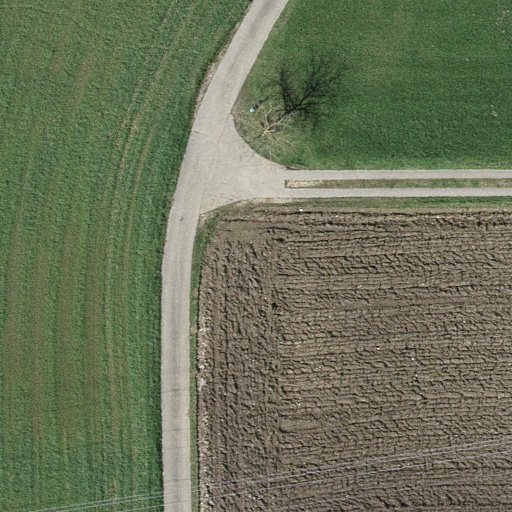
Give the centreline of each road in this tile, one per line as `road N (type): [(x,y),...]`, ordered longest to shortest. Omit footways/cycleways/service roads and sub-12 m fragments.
road 1 (track): [(174,511),(176,248),(229,73),(268,0)]
road 2 (track): [(192,182),(511,178)]
